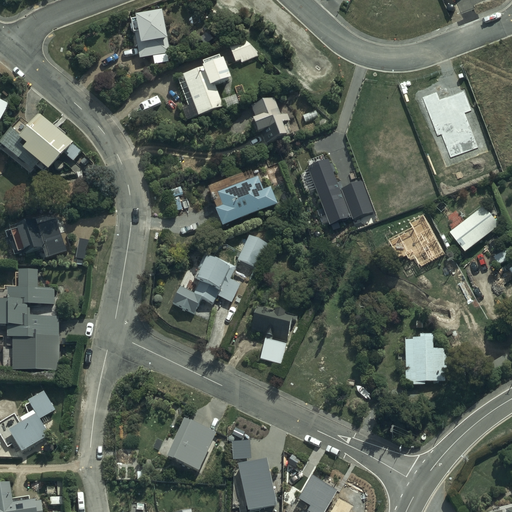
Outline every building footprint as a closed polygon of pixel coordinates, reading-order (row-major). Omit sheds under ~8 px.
[(170,54),(163,17),(133,23),(136,37),(140,36),(143,51),(140,51),(142,60),(170,54)] [(247,43),(229,50),(236,66),(241,64),(242,67),(259,60),(247,43)] [(203,70),(182,78),(198,120),(225,110),(217,91),(232,86),(224,65),(203,73),(203,70)] [(0,128),(10,107),(0,102),(0,128)] [(258,127),(254,129),(259,143),(262,142),(266,151),(275,148),(276,151),(288,146),(283,134),(291,130),(288,120),(280,123),(273,104),(252,112),(258,127)] [(77,149),(41,120),(34,129),(23,119),(0,147),(0,150),(35,178),(39,173),(51,182),(77,149)] [(243,183),(208,197),(217,218),(215,218),(223,236),(278,213),(270,195),(263,198),(257,185),(246,190),(243,183)] [(487,212),(452,239),(468,259),(500,234),(497,231),(500,229),(487,212)] [(12,234),(8,235),(14,258),(18,257),(19,261),(47,253),(39,224),(12,232),(12,234)] [(268,249),(249,240),(239,264),(258,272),(268,249)] [(511,252),(511,251),(497,259),(501,267),(511,261),(511,252)] [(236,271),(209,259),(198,282),(200,283),(194,295),(182,289),(174,305),(196,315),(203,299),(215,304),(218,298),(232,304),(240,286),(231,282),(236,271)] [(10,303),(0,303),(0,328),(9,328),(8,340),(7,340),(7,347),(3,347),(3,372),(12,372),(12,377),(62,378),(63,318),(30,317),(31,307),(54,307),(54,294),(36,294),(36,276),(21,276),(21,292),(10,291),(10,303)] [(276,310),(258,305),(250,332),(286,342),(292,321),(297,322),(298,316),(286,312),(287,311),(277,308),(276,310)] [(287,347),(267,341),(261,362),(281,367),(287,347)] [(420,344),(404,345),(404,386),(409,390),(412,390),(412,392),(424,392),(424,388),(444,388),(444,376),(446,376),(446,362),(442,362),(442,356),(432,356),(432,342),(420,342),(420,344)] [(0,433),(8,447),(16,442),(24,455),(51,439),(41,423),(56,414),(45,395),(30,403),(38,417),(22,427),(15,414),(0,422),(0,433)] [(198,477),(217,440),(192,428),(191,430),(185,427),(167,464),(173,467),(174,466),(198,477)] [(0,511),(44,511),(43,499),(37,500),(37,497),(31,498),(31,494),(13,496),(12,481),(0,482),(0,511)]
